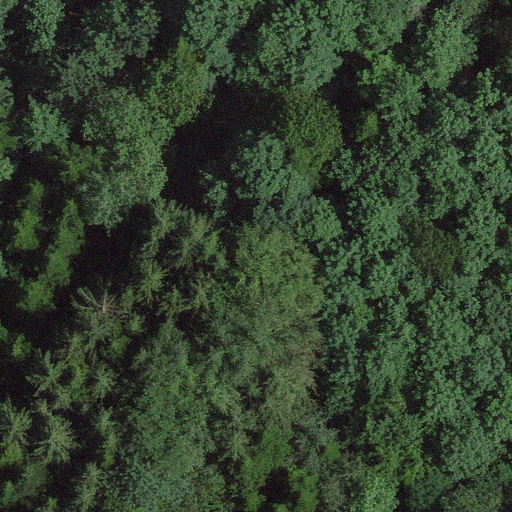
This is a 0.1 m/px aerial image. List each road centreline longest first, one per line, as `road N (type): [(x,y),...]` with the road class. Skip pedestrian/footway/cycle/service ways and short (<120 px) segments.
road 1 (track): [(511,30),(413,50),(326,123),(294,230),(290,304),(320,390),(398,511)]
road 2 (track): [(292,266),(189,217),(58,118),(0,87)]
